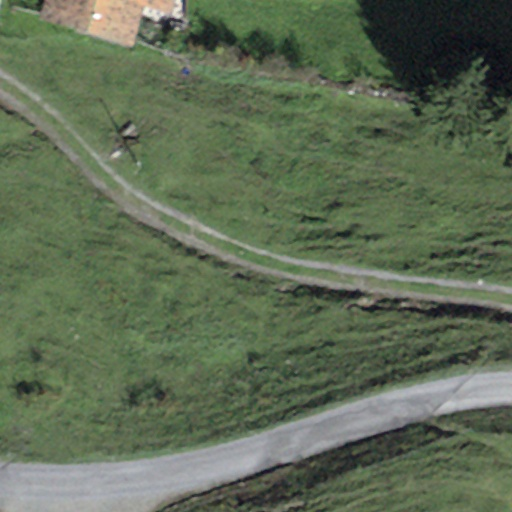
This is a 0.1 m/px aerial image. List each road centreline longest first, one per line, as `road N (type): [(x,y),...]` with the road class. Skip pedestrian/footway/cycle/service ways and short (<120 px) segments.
road 1 (track): [(0,98),(223,260),(511,309)]
road 2 (track): [(511,394),(454,391),(229,463),(84,486),(0,485)]
